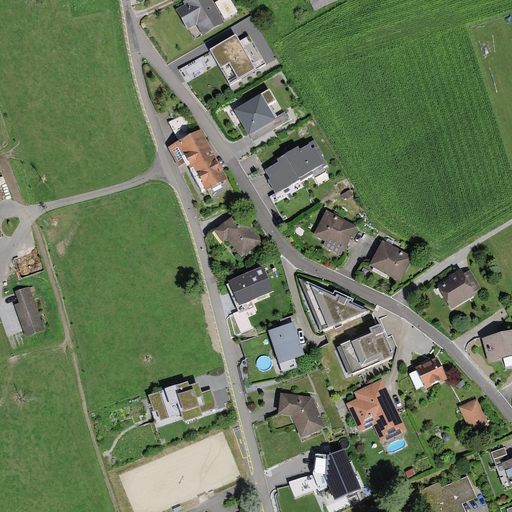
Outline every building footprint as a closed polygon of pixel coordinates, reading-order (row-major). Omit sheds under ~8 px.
[(185,6),(176,11),(188,31),(196,26),(203,37),(226,24),(211,0),(187,0),(183,3),(185,6)] [(238,12),(230,0),(221,0),(215,3),(225,20),(238,12)] [(336,0),(308,0),(314,12),(338,2),(336,0)] [(240,42),(237,36),(210,52),(230,86),(266,65),(250,36),(240,42)] [(261,96),(234,112),(249,138),(250,137),(253,142),(289,121),(285,113),(275,119),(261,96)] [(179,142),(168,148),(179,168),(188,163),(191,167),(189,168),(202,193),(205,191),(206,193),(229,181),(201,131),(197,133),(186,114),(168,123),(179,142)] [(279,164),(266,171),(271,180),(268,182),(276,195),(300,182),(301,183),(312,177),(315,183),(329,176),(325,169),(329,167),(315,141),(299,150),(298,149),(277,161),(279,164)] [(240,212),(214,232),(223,243),(227,240),(242,259),(263,242),(240,212)] [(357,229),(327,213),(314,236),(326,242),(323,247),(341,256),(343,252),(345,253),(357,229)] [(414,259),(382,242),(370,266),(401,283),(414,259)] [(263,268),(228,283),(238,306),(237,306),(240,314),(254,308),(252,303),(274,294),(263,268)] [(450,280),(438,287),(452,310),(476,295),(475,294),(482,290),(470,270),(463,274),(461,270),(449,277),(450,280)] [(333,296),(298,280),(321,333),(370,313),(352,305),(354,301),(334,293),(333,296)] [(29,287),(15,292),(19,304),(14,306),(26,338),(45,331),(29,287)] [(282,327),(267,332),(279,366),(305,357),(294,326),(298,325),(295,316),(280,321),(282,327)] [(370,334),(340,347),(353,377),(393,360),(379,328),(369,332),(370,334)] [(511,332),(482,340),(488,364),(503,360),(505,368),(511,366),(511,332)] [(399,352),(394,336),(388,338),(392,354),(399,352)] [(437,359),(415,369),(417,372),(409,376),(416,391),(424,387),(426,391),(448,381),(437,359)] [(283,365),(285,373),(298,371),(297,363),(283,365)] [(357,400),(346,406),(360,433),(373,427),(382,445),(408,432),(382,380),(354,394),(357,400)] [(188,384),(149,397),(154,414),(158,413),(161,422),(181,415),(184,424),(203,418),(202,415),(219,409),(212,390),(202,394),(199,385),(190,388),(188,384)] [(313,398),(281,395),(278,416),(292,417),(301,440),(326,429),(313,398)] [(477,400),(459,408),(471,434),(489,426),(477,400)] [(345,448),(328,456),(313,454),(310,475),(325,477),(335,502),(363,491),(345,448)] [(505,448),(491,453),(504,489),(511,486),(511,460),(510,461),(505,448)] [(477,499),(468,477),(442,488),(440,482),(406,497),(412,511),(465,511),(462,505),(477,499)]
